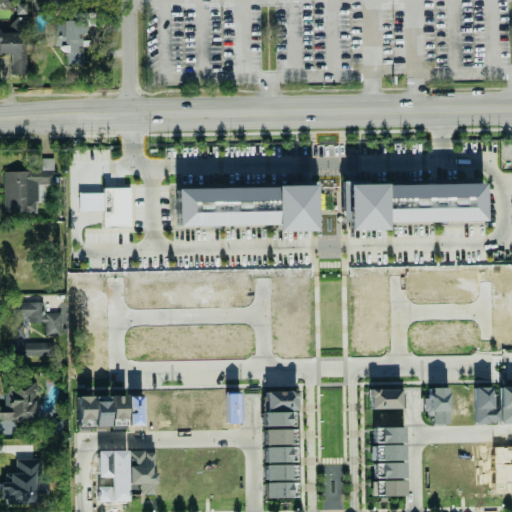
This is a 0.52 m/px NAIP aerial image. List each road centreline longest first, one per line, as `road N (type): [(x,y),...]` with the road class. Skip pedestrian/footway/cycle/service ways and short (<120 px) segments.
road 1 (secondary): [(511,100),(0,113)]
road 2 (residential): [(511,364),(118,372)]
road 3 (residential): [(85,511),(85,442),(255,440),(257,511)]
road 4 (residential): [(415,511),(413,392)]
